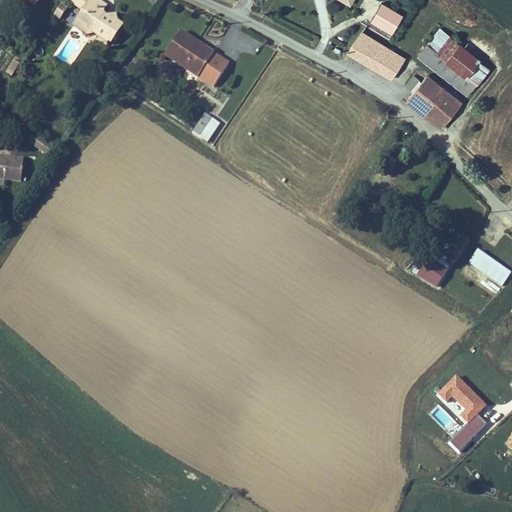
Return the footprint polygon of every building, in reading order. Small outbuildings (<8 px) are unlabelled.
[(79,0),(76,6),(88,14),(95,2),(91,0),(79,0)] [(88,14),(79,27),(92,36),(100,35),(115,46),(129,26),(109,13),(112,8),(100,0),(97,0),(95,2),(88,14)] [(381,0),(370,22),(393,33),(404,12),(381,0)] [(227,58),(185,30),(172,49),(206,73),(204,77),(211,82),(227,58)] [(374,33),(362,50),(402,80),(415,64),(374,33)] [(169,53),(204,77),(206,73),(172,49),(169,53)] [(437,55),(436,56),(483,99),(486,95),(456,72),(468,57),(458,49),(447,63),(437,55)] [(483,99),(436,56),(428,66),(477,106),(483,99)] [(497,81),(468,57),(456,72),(486,95),(497,81)] [(23,65),(18,61),(10,73),(15,77),(23,65)] [(417,82),(411,91),(416,95),(422,86),(417,82)] [(412,106),(421,112),(428,118),(435,124),(441,129),(450,137),(468,115),(440,91),(430,83),(412,106)] [(202,134),(214,116),(199,107),(187,124),(202,134)] [(43,152),(49,144),(38,136),(33,145),(43,152)] [(53,159),(59,151),(49,144),(43,152),(53,159)] [(0,159),(0,181),(24,184),(27,162),(0,159)] [(449,178),(439,183),(442,188),(452,183),(449,178)] [(429,254),(416,276),(436,288),(450,266),(429,254)] [(511,269),(489,254),(481,267),(511,287),(511,269)] [(486,405),(457,376),(438,395),(447,404),(453,398),(465,410),(460,416),(468,424),(486,405)]
